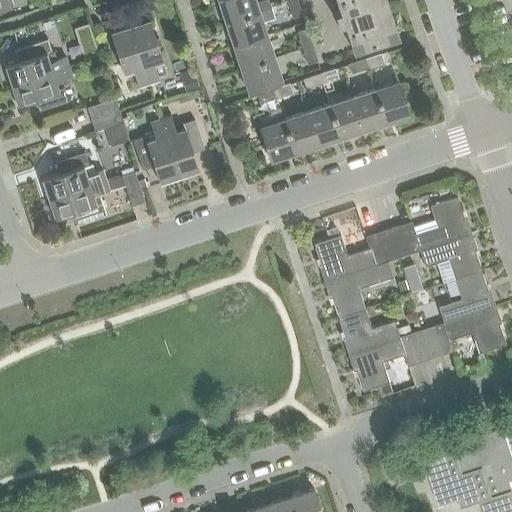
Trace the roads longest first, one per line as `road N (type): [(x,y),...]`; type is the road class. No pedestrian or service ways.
road 1 (residential): [(29,279),(480,132)]
road 2 (residential): [(114,511),(338,436)]
road 3 (residential): [(338,436),(511,380)]
road 4 (residential): [(480,132),(436,0)]
